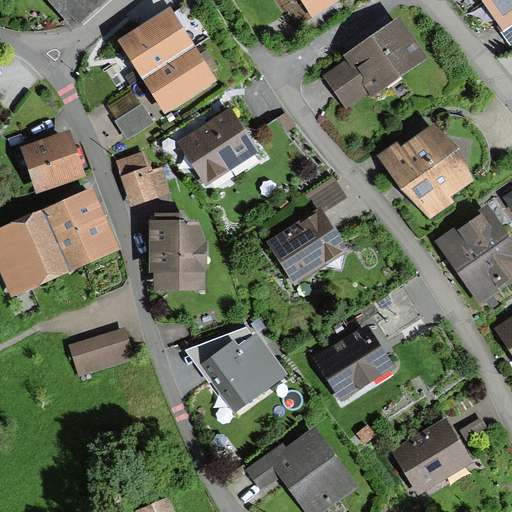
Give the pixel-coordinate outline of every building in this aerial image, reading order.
[(103,0),(53,0),(76,25),(103,0)] [(339,0),(309,0),(319,14),(339,0)] [(511,31),(511,0),(492,0),(511,25),(509,26),(511,31)] [(198,44),(174,7),(121,41),(144,78),(198,44)] [(429,60),(400,18),(345,58),(348,63),(327,78),(349,110),(371,94),(374,99),(429,60)] [(221,80),(198,44),(144,78),(168,114),(221,80)] [(159,120),(146,101),(119,119),(132,138),(159,120)] [(263,150),(234,106),(181,140),(210,184),(263,150)] [(463,146),(440,121),(408,144),(404,140),(385,153),(406,188),(437,216),(461,199),(458,195),(481,178),(463,146)] [(85,178),(69,131),(19,149),(35,195),(85,178)] [(176,192),(167,166),(157,169),(150,150),(119,161),(136,207),(176,192)] [(353,197),(339,175),(310,194),(320,210),(326,207),(329,212),(353,197)] [(119,251),(92,189),(0,229),(0,274),(11,298),(119,251)] [(511,284),(511,222),(496,200),(444,237),(489,301),(511,284)] [(298,286),(354,251),(329,212),(326,207),(320,210),(270,242),(298,286)] [(213,263),(213,238),(201,217),(156,217),(156,269),(160,269),(160,286),(211,286),(211,263),(213,263)] [(402,361),(374,318),(320,352),(348,396),(402,361)] [(511,319),(500,327),(511,344),(511,319)] [(134,358),(124,327),(68,346),(78,376),(134,358)] [(291,373),(259,331),(240,345),(236,339),(205,362),(241,410),(291,373)] [(491,425),(485,414),(464,427),(470,437),(491,425)] [(476,460),(449,415),(394,448),(422,493),(476,460)] [(381,432),(373,422),(361,431),(370,442),(381,432)] [(318,424),(290,445),(287,440),(250,467),(266,489),(283,476),(310,511),(324,511),(362,484),(318,424)] [(174,511),(167,496),(133,510),(134,511),(174,511)]
